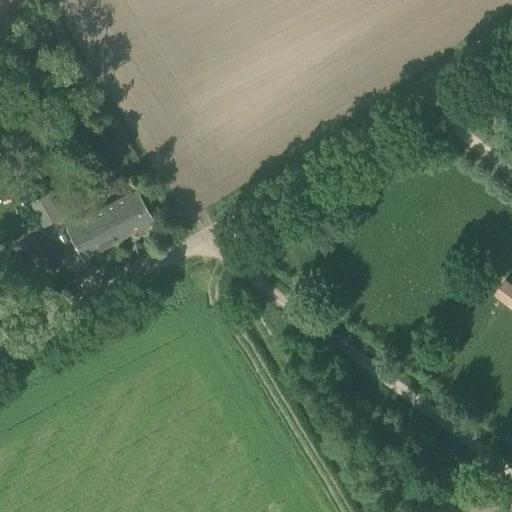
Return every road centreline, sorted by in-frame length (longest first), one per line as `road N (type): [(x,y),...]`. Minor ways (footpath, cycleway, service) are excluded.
road 1 (unclassified): [(0,346),(203,235),(511,34)]
road 2 (track): [(511,473),(203,235)]
